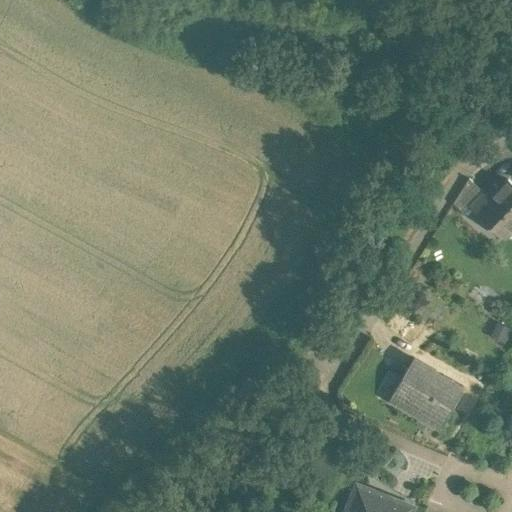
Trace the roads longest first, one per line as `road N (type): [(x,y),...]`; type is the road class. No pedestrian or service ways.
road 1 (residential): [(511,129),(446,192),(341,357),(316,411)]
road 2 (residential): [(316,411),(451,466)]
